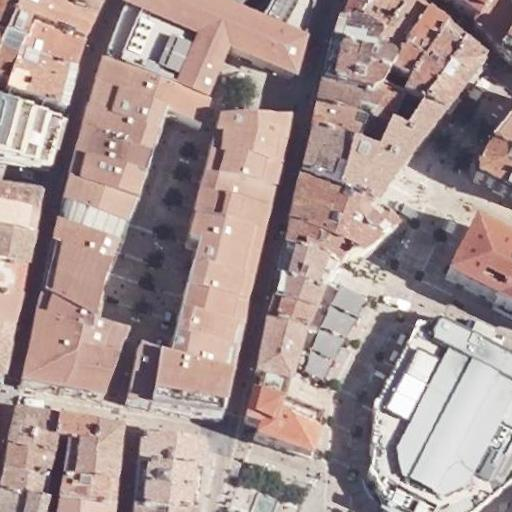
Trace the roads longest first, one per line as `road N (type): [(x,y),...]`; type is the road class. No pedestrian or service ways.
road 1 (residential): [(229,438),(303,99)]
road 2 (residential): [(340,511),(335,401),(398,277)]
road 3 (residential): [(5,396),(59,181)]
road 4 (residential): [(59,181),(90,57),(114,0)]
road 5 (residential): [(398,277),(511,340)]
road 6 (residential): [(5,396),(132,419)]
road 7 (residential): [(511,84),(441,188)]
